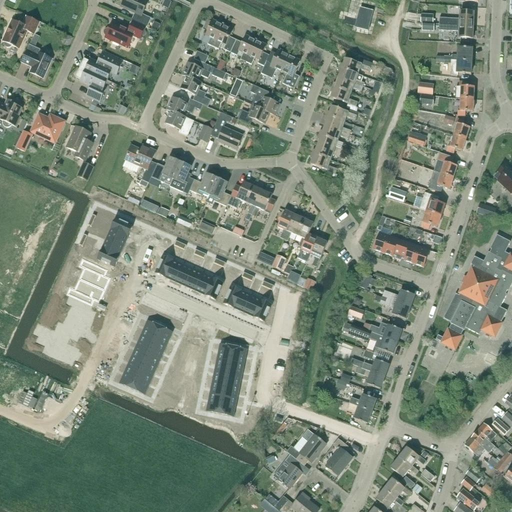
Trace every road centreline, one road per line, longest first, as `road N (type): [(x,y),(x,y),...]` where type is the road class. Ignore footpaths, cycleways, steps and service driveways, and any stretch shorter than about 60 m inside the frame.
road 1 (residential): [(289,164),(220,166),(144,129),(147,115),(205,6),(323,57),(326,66)]
road 2 (residential): [(138,286),(274,342),(261,401),(384,440)]
road 3 (track): [(350,245),(376,201),(407,88),(397,44),(402,0)]
road 4 (residential): [(436,288),(483,141),(511,121)]
road 5 (residential): [(436,288),(360,259),(311,193)]
road 6 (residential): [(387,430),(436,288)]
road 7 (residential): [(511,117),(494,68),(499,0)]
